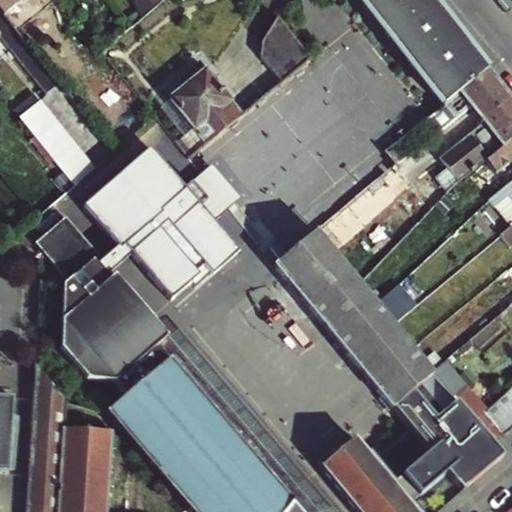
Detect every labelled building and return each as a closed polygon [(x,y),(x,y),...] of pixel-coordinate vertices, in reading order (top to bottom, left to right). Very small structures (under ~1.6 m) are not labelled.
[(0,0),(0,12),(4,17),(24,0),(0,0)] [(429,0),(356,0),(388,39),(441,108),(486,72),(446,21),(429,0)] [(309,59),(278,20),(276,18),(263,41),(260,57),(281,82),(309,59)] [(169,100),(193,130),(205,144),(240,115),(197,64),(178,80),(184,87),(169,100)] [(444,120),(447,123),(468,105),(495,84),(486,72),(441,108),(430,117),(437,125),(444,120)] [(501,148),(511,139),(511,104),(495,84),(468,105),(481,122),(438,158),(446,167),(434,177),(447,192),(452,186),(501,148)] [(75,186),(95,168),(40,101),(19,118),(75,186)] [(193,130),(176,144),(188,158),(205,144),(193,130)] [(511,139),(501,148),(511,161),(511,139)] [(149,149),(81,205),(118,250),(123,246),(131,256),(168,300),(189,283),(193,288),(236,251),(212,223),(219,217),(190,183),(183,189),(149,149)] [(333,253),(339,247),(369,223),(397,200),(413,188),(395,165),(314,231),(315,233),(333,253)] [(497,179),(504,188),(511,181),(505,172),(497,179)] [(416,223),(442,196),(426,176),(413,188),(397,200),(416,223)] [(511,227),(511,226),(511,181),(504,188),(489,200),(511,227)] [(300,511),(179,373),(186,367),(176,356),(168,362),(156,349),(167,340),(114,278),(110,281),(106,277),(98,267),(94,263),(100,258),(66,219),(35,245),(68,283),(63,287),(60,351),(88,383),(116,384),(127,397),(107,416),(190,511),(300,511)] [(396,239),(381,224),(365,240),(379,256),(396,239)] [(462,492),(503,457),(494,446),(470,418),(432,374),(315,233),(276,266),(384,396),(393,408),(431,453),(409,471),(426,492),(448,474),(462,492)] [(118,250),(98,267),(106,277),(131,256),(123,246),(118,250)] [(363,276),(339,247),(333,253),(357,283),(363,276)] [(167,340),(156,349),(168,362),(176,356),(186,367),(179,373),(300,511),(337,511),(179,329),(167,340)] [(106,511),(112,431),(90,430),(91,417),(66,415),(67,403),(36,367),(33,403),(31,438),(26,511),(106,511)] [(505,436),(511,430),(511,386),(484,412),(505,436)] [(393,408),(384,396),(381,399),(390,411),(393,408)] [(0,473),(9,474),(14,399),(0,398),(0,473)] [(481,408),(470,418),(494,446),(505,436),(484,412),(481,408)] [(313,462),(355,511),(411,511),(408,507),(390,487),(351,440),(327,460),(323,454),(313,462)] [(409,471),(390,487),(408,507),(426,492),(409,471)]
